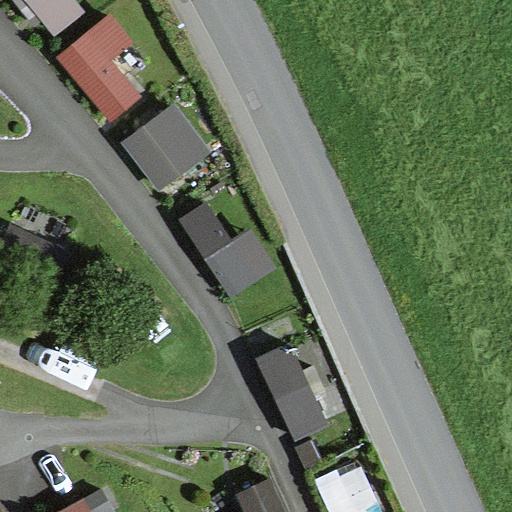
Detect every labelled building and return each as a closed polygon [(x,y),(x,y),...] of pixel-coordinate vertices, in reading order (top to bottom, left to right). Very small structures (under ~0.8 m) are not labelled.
[(22,0),(51,39),(88,13),(79,0),(22,0)] [(148,93),(119,59),(139,41),(113,11),(59,56),(115,121),(148,93)] [(165,191),(217,150),(178,100),(125,141),(165,191)] [(210,205),(243,236),(261,217),(227,186),(210,205)] [(229,296),(282,268),(261,228),(234,243),(211,200),(185,214),(229,296)] [(297,442),(334,424),(296,343),(259,361),(297,442)] [(388,511),(362,456),(318,476),(335,511),(388,511)] [(291,511),(273,474),(240,490),(250,511),(291,511)] [(93,511),(88,501),(65,511),(93,511)]
